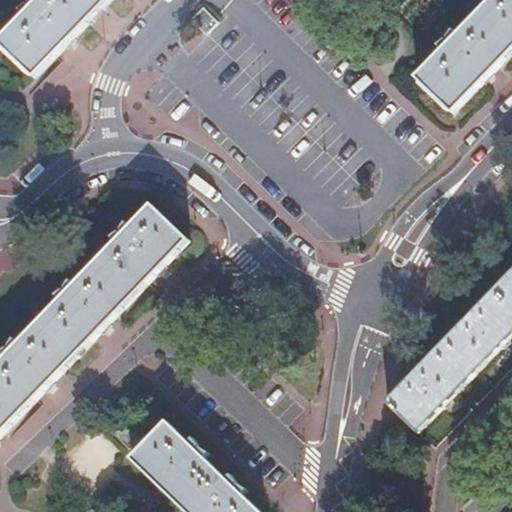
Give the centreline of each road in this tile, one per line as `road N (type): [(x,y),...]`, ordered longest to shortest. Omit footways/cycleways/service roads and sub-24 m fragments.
road 1 (residential): [(259,245),(18,462)]
road 2 (residential): [(365,302),(399,241),(511,135)]
road 3 (unclassified): [(328,511),(365,302)]
road 4 (unclassified): [(109,147),(191,172),(259,245)]
road 5 (unclassified): [(181,0),(110,86),(109,147)]
road 6 (unclassified): [(7,219),(109,147)]
road 7 (unclassified): [(259,245),(365,302)]
